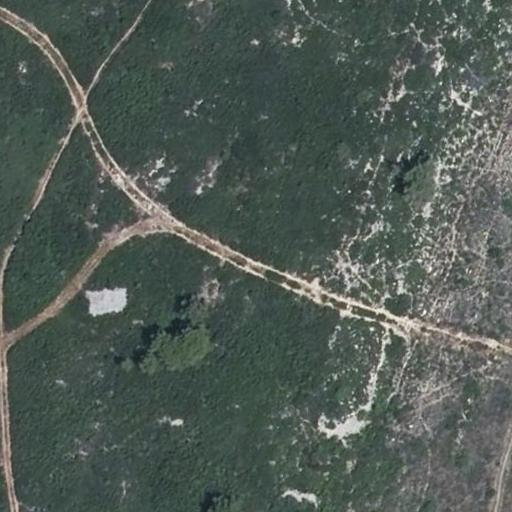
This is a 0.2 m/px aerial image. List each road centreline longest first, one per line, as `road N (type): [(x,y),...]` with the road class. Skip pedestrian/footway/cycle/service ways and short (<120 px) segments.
road 1 (track): [(0,275),(82,107),(153,0)]
road 2 (track): [(13,511),(0,339)]
road 3 (track): [(0,12),(25,23),(55,57),(82,107)]
